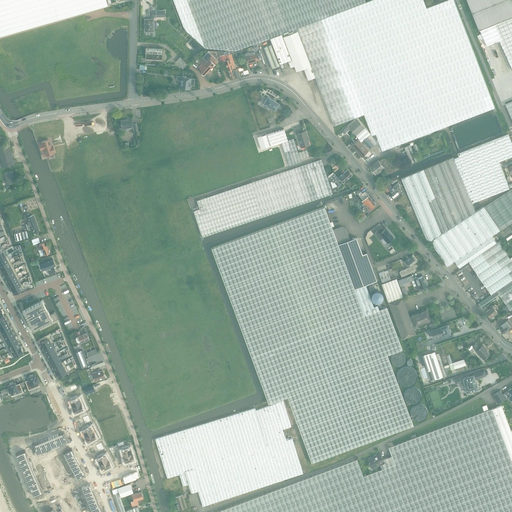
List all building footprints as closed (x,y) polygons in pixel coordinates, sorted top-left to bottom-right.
[(0,0),(0,35),(107,5),(105,0),(0,0)] [(173,0),(184,28),(185,29),(187,32),(205,48),(207,48),(237,51),(253,45),(270,38),(282,34),(283,37),(299,31),(316,77),(315,77),(334,126),(364,115),(371,134),(372,136),(375,134),(382,151),(495,108),(461,21),(452,0),(448,0),(427,8),(423,0),(372,0),(366,2),(365,0),(173,0)] [(467,0),(479,29),(479,30),(480,30),(481,31),(487,46),(495,43),(499,41),(511,71),(511,70),(511,100),(505,104),(511,119),(511,2),(511,0),(467,0)] [(152,10),(150,10),(150,16),(151,16),(151,18),(154,18),(154,16),(162,16),(162,10),(156,10),(156,6),(152,6),(152,10)] [(146,23),(145,23),(145,26),(146,26),(146,31),(154,31),(154,28),(156,28),(156,22),(154,22),(154,18),(151,18),(146,18),(146,23)] [(282,34),(270,38),(275,51),(280,64),(288,61),(290,68),(294,66),(296,72),(304,69),(308,80),(315,77),(316,77),(299,31),(283,37),(282,34)] [(193,40),(189,43),(195,49),(198,52),(202,48),(193,40)] [(146,47),(146,59),(163,60),(163,48),(146,47)] [(222,61),(225,60),(228,59),(226,55),(225,52),(218,51),(220,56),(222,61)] [(202,64),(199,67),(200,68),(201,69),(199,70),(205,75),(206,73),(218,61),(212,55),(208,52),(203,57),(205,60),(202,64)] [(249,63),(257,60),(255,54),(254,52),(250,53),(249,52),(245,54),(246,57),(247,57),(249,63)] [(231,53),(226,55),(228,59),(225,60),(226,66),(234,64),(231,53)] [(181,57),(176,62),(183,69),(188,64),(181,57)] [(226,66),(228,73),(236,70),(236,69),(234,64),(226,66)] [(237,69),(236,69),(236,70),(228,73),(230,79),(239,76),(237,69)] [(195,78),(186,77),(177,76),(177,80),(182,81),(181,88),(190,89),(191,85),(194,85),(195,78)] [(275,111),(279,104),(268,97),(264,104),(275,111)] [(274,117),(267,119),(269,125),(276,123),(274,117)] [(374,145),(367,137),(371,134),(357,118),(348,126),(359,140),(352,147),(361,157),(368,151),(361,143),(363,141),(370,148),(374,145)] [(122,129),(132,127),(131,119),(121,121),(122,129)] [(301,147),(309,145),(306,136),(307,136),(305,130),(302,131),(300,126),(293,128),(295,134),(296,134),(301,147)] [(284,129),(257,137),(261,149),(281,142),(288,166),(300,162),(293,138),(287,140),(284,129)] [(511,188),(498,197),(476,212),(472,203),(497,194),(510,189),(499,162),(511,156),(511,143),(508,134),(458,154),(459,157),(454,159),(453,157),(401,179),(417,216),(428,243),(430,242),(447,266),(455,261),(492,236),(511,222),(511,188)] [(42,143),(39,144),(41,150),(41,151),(44,150),(46,155),(50,154),(51,157),(54,156),(53,153),(53,152),(54,151),(53,148),(52,148),(51,146),(49,140),(42,142),(42,143)] [(0,167),(4,167),(14,164),(8,143),(0,145),(0,167)] [(410,144),(404,147),(408,157),(411,164),(413,163),(417,161),(410,144)] [(199,209),(193,211),(202,237),(235,226),(293,206),(332,193),(327,179),(320,159),(293,168),(250,182),(235,187),(196,200),(197,203),(199,209)] [(376,174),(386,165),(381,159),(379,161),(378,159),(370,166),(373,170),(372,171),(374,173),(376,173),(376,174)] [(348,170),(337,178),(341,184),(352,175),(348,170)] [(12,171),(5,173),(8,184),(15,182),(12,171)] [(334,174),(329,178),(331,181),(330,182),(332,188),(334,187),(337,186),(339,188),(343,185),(341,184),(337,178),(334,174)] [(391,196),(401,189),(399,186),(399,185),(397,183),(392,187),(388,183),(383,187),(391,196)] [(19,191),(18,191),(18,190),(15,191),(13,191),(11,192),(9,193),(5,194),(7,199),(10,198),(12,204),(21,201),(20,198),(23,197),(23,198),(27,196),(24,189),(19,191)] [(361,200),(364,204),(367,201),(367,202),(371,199),(365,191),(362,193),(361,191),(358,193),(360,196),(360,197),(362,200),(361,200)] [(375,204),(371,199),(367,202),(367,201),(364,204),(366,206),(363,208),(365,212),(375,204)] [(341,226),(332,229),(324,207),(211,248),(268,404),(287,397),(311,462),(413,425),(387,354),(402,349),(386,307),(378,310),(376,305),(373,306),(365,285),(376,280),(366,252),(362,254),(356,237),(349,239),(345,228),(341,226)] [(360,221),(366,217),(363,213),(357,218),(360,221)] [(30,216),(26,218),(28,224),(26,224),(28,231),(31,230),(33,229),(34,232),(39,231),(38,227),(33,215),(30,216)] [(381,227),(374,233),(380,240),(384,244),(387,242),(387,243),(393,237),(386,228),(383,230),(381,227)] [(27,230),(14,234),(16,241),(28,238),(27,230)] [(492,236),(455,261),(459,268),(460,268),(469,262),(496,243),(492,236)] [(496,243),(469,262),(491,295),(511,280),(511,260),(510,258),(499,241),(496,243)] [(44,242),(37,245),(39,249),(38,250),(40,256),(49,253),(46,245),(45,245),(44,242)] [(7,255),(0,258),(0,264),(10,259),(7,255)] [(413,264),(417,261),(416,260),(414,257),(414,258),(411,255),(405,261),(406,262),(405,264),(408,267),(399,271),(401,276),(412,272),(414,272),(414,271),(416,270),(413,264)] [(53,258),(39,263),(39,264),(40,263),(43,270),(42,270),(42,271),(47,269),(49,274),(49,275),(56,272),(55,272),(53,267),(54,266),(55,266),(55,265),(55,266),(52,259),(53,259),(53,258)] [(10,259),(0,264),(0,267),(1,270),(12,264),(10,259)] [(12,264),(1,270),(4,275),(15,269),(12,264)] [(15,269),(4,275),(4,276),(6,279),(17,274),(15,270),(15,269)] [(416,334),(413,326),(409,316),(402,297),(403,296),(396,278),(391,280),(388,270),(379,273),(382,283),(381,283),(402,339),(416,334)] [(17,274),(6,279),(9,284),(20,278),(17,274)] [(413,280),(414,280),(415,279),(414,277),(412,278),(411,275),(403,278),(403,277),(398,279),(400,285),(405,283),(405,282),(413,280)] [(415,279),(414,280),(415,283),(418,289),(419,291),(425,289),(424,286),(426,286),(422,276),(415,279)] [(20,278),(9,284),(11,289),(22,283),(21,284),(19,279),(20,279),(20,278)] [(511,280),(491,295),(478,304),(481,307),(499,295),(510,311),(511,309),(511,280)] [(22,283),(11,289),(14,294),(25,288),(22,283)] [(383,292),(372,290),(371,300),(382,302),(383,292)] [(41,301),(23,310),(25,313),(24,313),(28,321),(29,320),(30,323),(29,324),(33,330),(40,326),(42,325),(43,327),(58,319),(54,312),(49,314),(48,314),(46,311),(47,311),(43,303),(42,304),(41,301)] [(495,316),(498,314),(497,312),(498,311),(497,310),(498,309),(495,304),(493,306),(492,305),(489,308),(489,309),(486,312),(487,314),(488,315),(488,316),(489,316),(490,317),(494,315),(495,316)] [(505,315),(510,311),(506,306),(501,310),(505,315)] [(426,309),(418,313),(422,323),(430,320),(426,309)] [(418,313),(409,316),(413,326),(422,323),(418,313)] [(501,329),(501,330),(504,333),(505,333),(506,333),(508,332),(508,331),(511,327),(511,326),(511,325),(511,324),(509,320),(500,327),(501,329)] [(7,321),(0,324),(0,331),(9,326),(7,321)] [(441,327),(430,331),(431,334),(431,335),(432,335),(433,339),(443,335),(444,336),(451,333),(450,333),(451,332),(450,329),(449,329),(448,325),(441,327)] [(0,331),(0,334),(1,337),(12,331),(9,326),(0,331)] [(12,331),(1,337),(4,342),(15,336),(12,331)] [(76,337),(76,339),(77,342),(79,343),(80,342),(80,343),(86,341),(86,340),(89,339),(86,332),(81,335),(79,331),(76,332),(78,337),(76,337)] [(41,342),(40,343),(42,348),(51,343),(53,342),(51,337),(50,337),(48,338),(46,335),(41,338),(43,341),(41,342)] [(15,336),(4,342),(7,347),(17,341),(15,336)] [(17,341),(7,347),(9,352),(20,346),(17,341)] [(51,343),(42,348),(45,352),(55,347),(57,346),(55,341),(53,342),(51,343)] [(484,360),(490,355),(487,351),(487,350),(484,345),(479,348),(476,344),(473,346),(484,360)] [(20,346),(9,352),(12,357),(17,355),(21,353),(23,352),(20,346)] [(55,347),(45,352),(48,357),(56,353),(57,352),(55,347)] [(82,349),(75,352),(81,367),(88,365),(82,349)] [(429,354),(422,356),(425,364),(431,382),(447,377),(439,354),(436,355),(435,352),(429,354)] [(56,353),(48,357),(50,362),(59,357),(56,353)] [(59,357),(50,362),(53,367),(61,362),(59,357)] [(464,359),(453,363),(455,369),(456,369),(461,367),(466,365),(464,359)] [(61,362),(53,367),(55,372),(66,366),(63,361),(61,362)] [(66,366),(55,372),(58,377),(69,371),(66,366)] [(93,374),(90,375),(91,378),(93,377),(95,381),(105,377),(102,370),(97,372),(97,371),(92,373),(93,374)] [(463,376),(456,378),(458,383),(464,381),(466,386),(465,386),(465,387),(464,387),(466,392),(467,392),(467,393),(479,389),(477,383),(475,379),(481,377),(479,372),(479,371),(473,373),(474,375),(463,378),(463,376)] [(29,380),(25,381),(26,384),(28,390),(39,386),(37,381),(39,381),(37,377),(36,377),(35,374),(34,375),(33,375),(33,374),(32,375),(29,376),(28,377),(29,380)] [(9,387),(7,388),(9,392),(10,391),(12,396),(23,392),(21,387),(24,386),(24,385),(23,382),(16,385),(15,382),(13,383),(13,382),(9,383),(9,384),(8,385),(9,387)] [(84,388),(83,389),(85,394),(86,394),(95,391),(93,385),(84,388)] [(106,386),(97,390),(99,394),(100,396),(99,396),(100,399),(101,398),(101,399),(102,399),(104,404),(104,405),(103,405),(105,410),(109,409),(108,408),(113,406),(113,407),(114,407),(113,405),(114,405),(113,402),(112,403),(112,401),(111,402),(110,399),(112,398),(111,398),(110,396),(111,396),(110,395),(109,393),(110,393),(109,392),(107,387),(106,386)] [(506,392),(503,394),(506,399),(505,399),(506,399),(509,397),(511,400),(511,387),(508,390),(506,392)] [(421,388),(406,388),(406,401),(420,401),(421,388)] [(496,393),(493,395),(498,403),(505,399),(506,399),(503,394),(500,391),(496,393)] [(72,401),(70,402),(72,407),(83,403),(81,397),(76,399),(75,398),(72,399),(72,401)] [(183,487),(189,485),(191,493),(197,491),(202,506),(258,488),(303,473),(294,444),(292,438),(286,440),(282,429),(291,426),(283,400),(261,409),(258,410),(256,410),(255,407),(243,411),(155,439),(156,444),(167,479),(179,475),(183,487)] [(83,403),(72,407),(74,413),(77,412),(78,413),(81,412),(81,411),(86,409),(83,403)] [(511,511),(511,432),(511,430),(501,405),(388,447),(392,455),(383,459),(384,462),(380,464),(383,468),(364,476),(357,460),(217,511),(511,511)] [(118,418),(111,421),(113,427),(112,428),(111,428),(114,434),(114,433),(115,437),(117,436),(118,438),(124,436),(122,431),(123,431),(122,430),(123,430),(124,430),(123,427),(123,426),(122,424),(121,424),(120,422),(119,422),(118,418)] [(85,430),(82,431),(85,437),(96,431),(95,431),(93,426),(88,428),(87,427),(84,429),(85,430)] [(85,437),(88,443),(90,441),(91,442),(94,440),(94,439),(99,437),(95,431),(96,431),(85,437)] [(63,432),(58,434),(62,443),(67,441),(63,432)] [(58,434),(53,436),(57,445),(62,443),(58,434)] [(53,436),(48,438),(52,447),(52,449),(57,446),(57,445),(53,436)] [(48,438),(43,440),(47,449),(52,447),(48,438)] [(43,440),(38,443),(42,451),(47,449),(43,440)] [(38,443),(33,445),(37,455),(43,452),(42,451),(38,443)] [(124,450),(120,451),(122,457),(132,454),(131,448),(128,449),(127,448),(124,449),(124,450)] [(72,449),(61,454),(64,459),(66,458),(74,454),(72,449)] [(25,451),(16,455),(18,460),(27,457),(25,451)] [(99,458),(97,459),(99,464),(100,464),(109,460),(109,459),(106,454),(103,456),(102,455),(99,457),(99,458)] [(122,457),(123,463),(127,462),(128,463),(131,462),(131,461),(134,460),(132,454),(122,457)] [(373,457),(368,459),(372,468),(380,464),(384,462),(383,459),(380,454),(373,457)] [(27,457),(18,460),(20,465),(29,462),(29,461),(27,457)] [(109,460),(100,464),(102,470),(105,469),(106,470),(109,468),(108,467),(112,465),(109,459),(109,460)] [(29,462),(20,465),(22,470),(31,467),(34,466),(31,460),(29,461),(29,462)] [(31,467),(22,470),(25,475),(33,472),(31,467)] [(74,474),(72,475),(75,480),(85,475),(83,470),(74,474)] [(33,472),(25,475),(27,480),(35,476),(36,477),(37,476),(34,471),(33,471),(33,472)] [(35,476),(27,480),(29,485),(38,481),(36,477),(35,476)] [(38,481),(29,485),(31,490),(40,486),(38,481)] [(130,483),(117,488),(118,493),(120,497),(133,493),(130,484),(130,483)] [(90,484),(81,488),(84,493),(92,489),(90,484)] [(40,486),(31,490),(33,496),(42,492),(44,491),(42,486),(40,486)] [(117,488),(111,490),(113,494),(119,511),(138,511),(137,507),(125,511),(120,497),(118,493),(117,488)] [(137,499),(143,498),(141,491),(131,494),(133,500),(130,501),(132,506),(139,504),(137,499)] [(177,510),(186,507),(182,495),(174,498),(177,510)]
